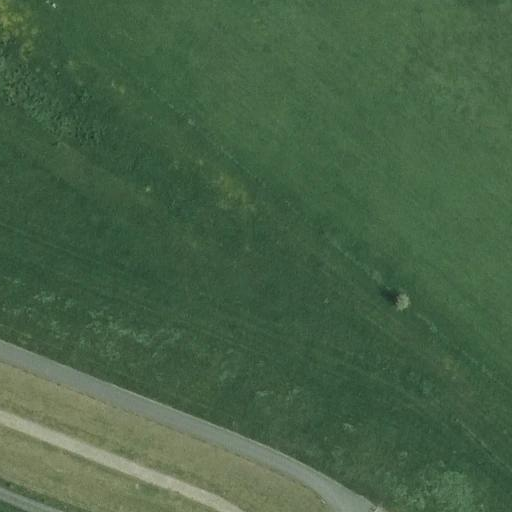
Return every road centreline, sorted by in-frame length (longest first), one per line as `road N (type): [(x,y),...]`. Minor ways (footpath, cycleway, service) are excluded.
road 1 (unclassified): [(0,345),(263,448),(372,509)]
road 2 (track): [(0,419),(225,511)]
